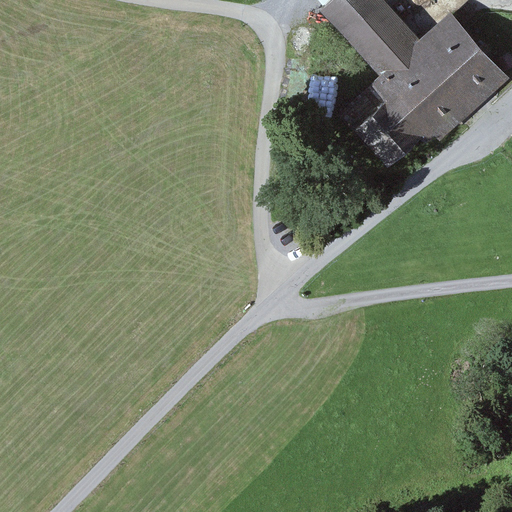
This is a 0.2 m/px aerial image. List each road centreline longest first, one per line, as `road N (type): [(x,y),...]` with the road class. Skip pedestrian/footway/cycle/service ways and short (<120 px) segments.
road 1 (track): [(149,0),(253,21),(280,58),(263,191),(266,286),(289,309),(511,284)]
road 2 (residential): [(511,103),(277,298),(65,511)]
